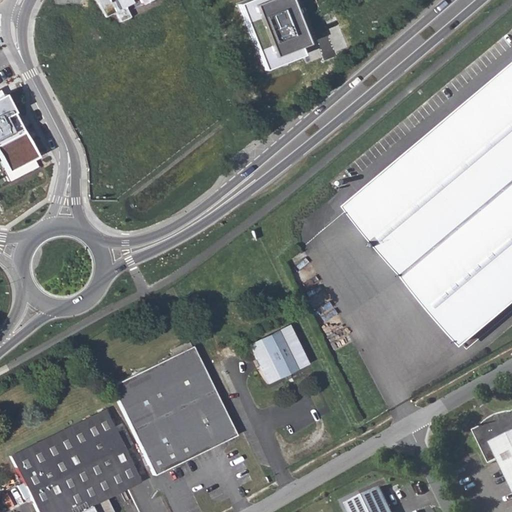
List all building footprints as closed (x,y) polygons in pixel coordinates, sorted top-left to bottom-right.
[(251,0),(239,5),(265,69),(301,54),(302,45),(308,43),(290,0),(251,0)] [(511,292),(511,64),(344,207),(457,340),(511,292)] [(0,172),(28,158),(0,101),(0,172)] [(219,300),(203,306),(216,336),(243,325),(234,304),(223,309),(219,300)] [(284,328),(247,346),(265,382),(302,364),(284,328)] [(109,390),(152,479),(234,440),(191,351),(109,390)] [(511,411),(509,411),(500,410),(495,412),(489,416),(484,422),(481,428),(474,431),(492,466),(501,460),(511,481),(511,411)] [(139,486),(104,413),(9,457),(34,511),(109,511),(104,501),(139,486)] [(393,511),(381,487),(346,504),(349,511),(393,511)]
